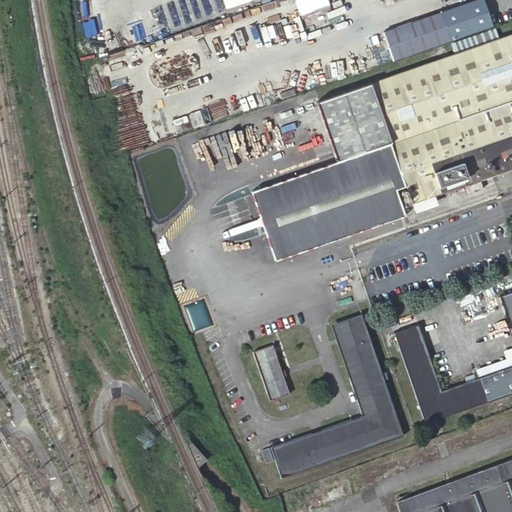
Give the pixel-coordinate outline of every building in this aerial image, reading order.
[(222,0),(225,9),(253,0),(222,0)] [(494,25),(484,0),(476,0),(397,28),(402,45),(393,48),(397,59),(494,25)] [(511,36),(373,87),(393,145),(413,204),(511,168),(511,36)] [(393,145),(373,87),(317,106),(336,161),(337,164),(385,148),(393,145)] [(404,208),(413,204),(393,145),(385,148),(404,208)] [(336,161),(299,173),(251,190),(276,260),(406,214),(404,208),(385,148),(337,164),(336,161)] [(511,394),(511,294),(500,299),(511,335),(511,369),(440,394),(418,327),(393,335),(423,424),(511,394)] [(376,370),(380,369),(361,315),(330,326),(349,379),(355,377),(338,329),(359,322),(376,370)] [(403,435),(380,369),(376,370),(359,322),(338,329),(355,377),(349,379),(361,415),(269,447),(279,478),(403,435)] [(289,394),(271,345),(252,352),(270,401),(289,394)] [(272,461),(268,449),(262,451),(266,463),(272,461)] [(511,511),(511,460),(397,503),(399,511),(511,511)]
